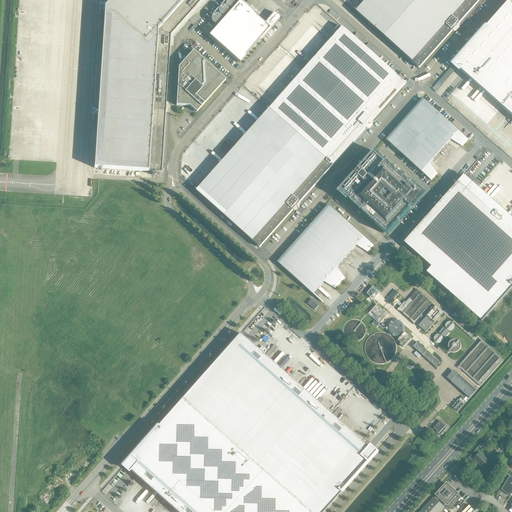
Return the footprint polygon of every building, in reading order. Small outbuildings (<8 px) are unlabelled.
[(200,0),(111,0),(105,7),(94,168),(161,172),(170,35),(200,0)] [(266,23),(240,0),(209,36),(240,63),(280,18),(275,14),(276,14),(275,13),(266,23)] [(367,0),(356,12),(420,68),(479,0),(367,0)] [(511,5),(508,2),(455,62),(461,68),(459,69),(510,114),(511,115),(511,5)] [(343,27),(271,108),(334,164),(406,83),(343,27)] [(193,51),(178,67),(176,105),(189,106),(196,112),(225,79),(193,51)] [(422,99),(385,140),(386,141),(421,173),(432,181),(438,175),(437,174),(430,165),(451,141),(460,146),(462,147),(468,141),(422,99)] [(271,108),(197,191),(260,248),(334,164),(271,108)] [(410,184),(409,183),(375,153),(374,152),(338,193),(347,201),(348,199),(385,233),(388,235),(412,208),(413,209),(426,195),(415,185),(412,183),(410,184)] [(511,218),(465,175),(404,242),(431,268),(427,272),(482,322),(511,288),(511,218)] [(330,207),(327,205),(277,262),(279,264),(313,294),(323,303),(323,302),(314,294),(313,293),(323,282),(336,289),(345,278),(337,267),(356,246),(367,252),(368,252),(373,246),(364,237),(330,207)] [(398,294),(394,290),(386,299),(390,302),(398,294)] [(417,290),(399,310),(415,323),(432,303),(417,290)] [(307,303),(315,310),(319,305),(311,299),(307,303)] [(372,310),(369,313),(380,323),(388,315),(377,305),(372,311),(372,310)] [(436,306),(419,325),(426,332),(443,313),(436,306)] [(404,332),(404,330),(404,328),(404,326),(403,324),(402,322),(400,321),(398,321),(396,320),(394,321),(392,321),(390,323),(389,324),(388,326),(388,328),(388,330),(389,332),(390,334),(391,335),(393,336),(395,337),(397,337),(399,336),(401,335),(403,334),(404,332)] [(454,328),(454,326),(454,325),(453,324),(452,323),(450,322),(449,322),(448,323),(447,324),(446,325),(445,326),(445,328),(446,329),(447,330),(448,331),(449,331),(451,331),(452,330),(453,329),(454,328)] [(443,328),(439,332),(445,338),(449,333),(443,328)] [(405,333),(398,340),(401,343),(400,344),(403,348),(411,339),(405,333)] [(241,334),(183,400),(308,511),(324,511),(375,455),(368,449),(370,448),(241,334)] [(442,341),(443,340),(443,338),(442,337),(441,336),(440,335),(438,335),(437,335),(435,336),(434,337),(434,338),(434,340),(434,341),(435,342),(436,343),(437,344),(439,344),(440,343),(441,343),(442,341)] [(413,347),(436,367),(440,362),(417,342),(413,347)] [(460,350),(460,348),(460,347),(459,346),(459,345),(458,344),(457,343),(456,343),(455,342),(454,342),(452,343),(451,343),(450,344),(449,345),(449,346),(448,347),(448,348),(448,349),(448,350),(449,352),(450,352),(451,353),(452,354),(453,354),(454,354),(456,354),(457,353),(458,353),(459,352),(459,351),(460,350)] [(459,367),(481,387),(504,361),(482,342),(459,367)] [(447,378),(470,398),(476,390),(454,370),(447,378)] [(308,511),(183,400),(126,463),(133,469),(131,470),(178,511),(308,511)] [(440,421),(433,429),(441,435),(447,428),(440,421)] [(485,446),(491,440),(488,437),(482,443),(485,446)] [(479,453),(474,459),(482,467),(488,461),(479,453)] [(511,496),(511,493),(511,477),(510,476),(501,490),(511,496)] [(457,494),(446,484),(436,495),(434,498),(433,497),(419,511),(441,511),(445,508),(447,510),(449,507),(450,508),(460,497),(459,497),(456,495),(457,494)]
